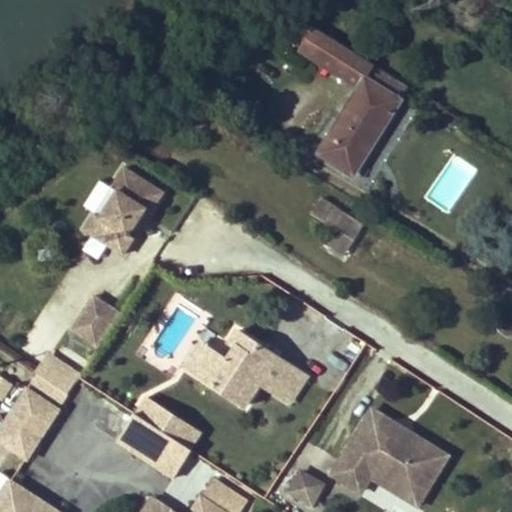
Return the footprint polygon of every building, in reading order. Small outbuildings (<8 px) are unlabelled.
[(302,46),(315,27),(308,22),(295,42),(302,46)] [(321,62),(335,39),(315,27),(302,46),(300,49),(321,62)] [(359,87),(374,64),(335,39),(321,62),(359,87)] [(352,174),(379,131),(381,133),(402,100),(400,98),(408,85),(388,73),(375,65),(374,64),(359,87),(318,153),(352,174)] [(129,234),(146,208),(151,212),(164,192),(125,167),(112,186),(118,190),(101,216),(95,213),(85,229),(124,254),(134,238),(129,234)] [(331,225),(341,209),(322,197),(312,213),(331,225)] [(344,255),(364,224),(341,209),(331,225),(334,227),(324,243),(344,255)] [(97,345),(120,312),(94,295),(72,329),(97,345)] [(274,391),(290,365),(276,356),(269,367),(256,358),(263,347),(237,331),(229,342),(236,346),(227,360),(216,353),(200,377),(245,405),(256,389),(252,386),(256,380),(260,382),(274,391)] [(200,377),(216,353),(200,343),(185,366),(200,377)] [(276,356),(263,347),(256,358),(269,367),(276,356)] [(291,402),(307,377),(290,365),(274,391),(291,402)] [(0,439),(27,457),(67,395),(33,372),(0,423),(0,439)] [(0,401),(2,403),(14,385),(0,375),(0,401)] [(256,389),(260,382),(256,380),(252,386),(256,389)] [(200,433),(146,398),(136,414),(190,449),(200,433)] [(449,455),(373,408),(370,413),(441,457),(420,491),(373,463),(357,489),(362,492),(372,477),(418,506),(449,455)] [(192,450),(190,449),(136,414),(134,413),(117,441),(174,478),(192,450)] [(441,457),(370,413),(332,473),(357,489),(373,463),(420,491),(441,457)] [(201,486),(210,467),(189,457),(180,476),(201,486)] [(312,504),(323,484),(301,472),(290,491),(312,504)] [(55,511),(10,482),(0,497),(0,511),(55,511)] [(241,511),(245,506),(211,483),(202,496),(201,496),(190,511),(175,511),(153,497),(143,511),(241,511)]
